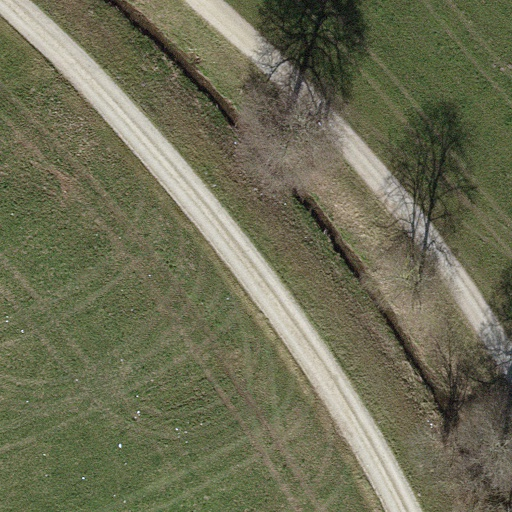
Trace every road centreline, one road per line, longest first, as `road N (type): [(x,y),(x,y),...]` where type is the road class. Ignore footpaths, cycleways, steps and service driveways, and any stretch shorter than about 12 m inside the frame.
road 1 (track): [(412,511),(200,197),(9,0)]
road 2 (track): [(192,0),(304,97),(406,215),(511,364)]
